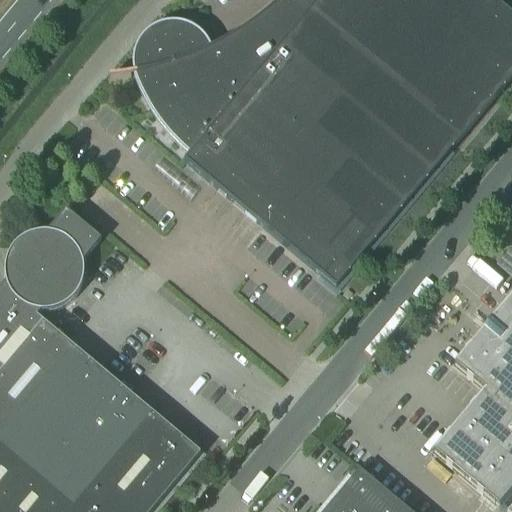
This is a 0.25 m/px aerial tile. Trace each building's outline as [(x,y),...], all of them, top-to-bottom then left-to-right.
[(335,292),(511,81),(511,20),(487,0),(284,0),(281,4),(273,11),(264,18),(256,25),(247,31),(238,37),(229,42),(220,48),(210,52),(208,49),(206,45),(204,42),(201,39),(198,36),(195,34),(191,32),(188,30),(184,29),(181,28),(177,28),(173,27),(169,27),(165,28),(160,29),(156,31),(152,32),(149,35),(145,37),(142,40),(139,45),(137,49),(135,53),(134,58),(133,63),(132,68),(132,73),(132,77),(133,82),(134,87),(136,92),(138,96),(140,100),(143,104),(146,108),(151,116),(156,124),(162,132),(168,139),(174,146),(181,153),(188,159),(183,165),(335,292)] [(5,287),(0,292),(0,378),(43,327),(36,322),(40,317),(44,317),(48,317),(52,316),(56,315),(60,313),(63,311),(67,309),(70,307),(73,304),(75,301),(77,298),(79,294),(81,290),(82,287),(83,283),(83,279),(83,275),(83,271),(82,267),(100,245),(65,215),(46,237),(42,237),(38,237),(35,238),(31,239),(27,240),(23,242),(20,244),(17,247),(14,250),(11,253),(9,256),(7,260),(6,263),(5,267),(4,271),(3,275),(3,279),(4,283),(5,287)] [(511,511),(511,297),(489,325),(483,327),(483,333),(453,369),(483,394),(432,456),(498,511),(511,511)] [(0,441),(74,354),(43,327),(0,378),(0,441)] [(0,449),(27,473),(105,380),(74,354),(0,441),(0,449)] [(74,511),(152,419),(105,380),(27,473),(74,511)] [(74,511),(155,511),(191,469),(200,459),(152,419),(74,511)] [(0,505),(27,473),(0,449),(0,505)] [(0,511),(74,511),(27,473),(0,505),(0,511)] [(402,511),(358,475),(327,511),(402,511)]
